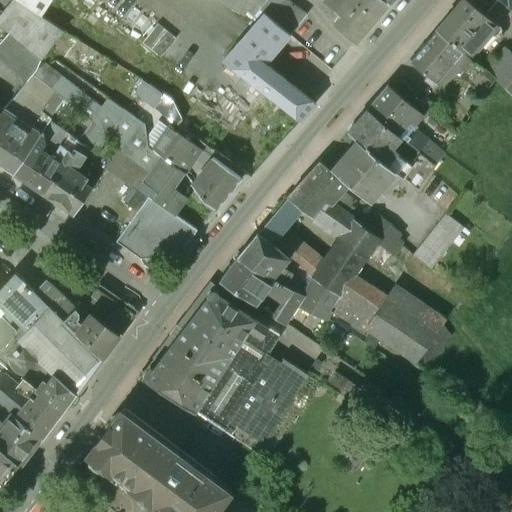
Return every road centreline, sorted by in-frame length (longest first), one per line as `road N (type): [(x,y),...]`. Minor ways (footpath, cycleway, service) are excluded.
road 1 (residential): [(168,304),(433,0)]
road 2 (residential): [(30,497),(168,304)]
road 3 (residential): [(0,185),(168,304)]
